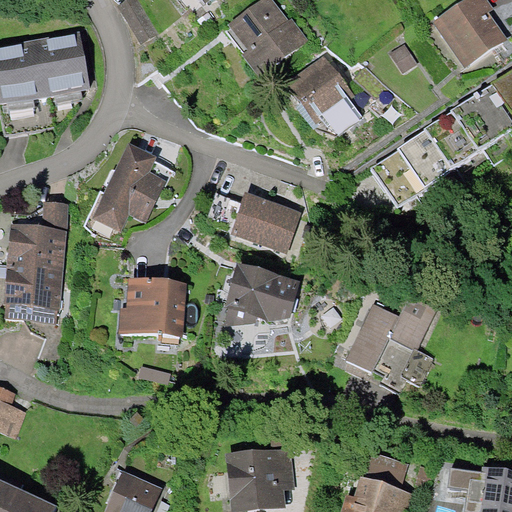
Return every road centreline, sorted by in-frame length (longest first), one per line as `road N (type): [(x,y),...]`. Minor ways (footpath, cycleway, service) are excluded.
road 1 (residential): [(0,370),(84,402),(343,410),(511,441)]
road 2 (residential): [(114,112),(323,186)]
road 3 (residential): [(0,185),(62,165),(114,112)]
road 4 (unknown): [(190,140),(201,180),(187,211),(136,245)]
